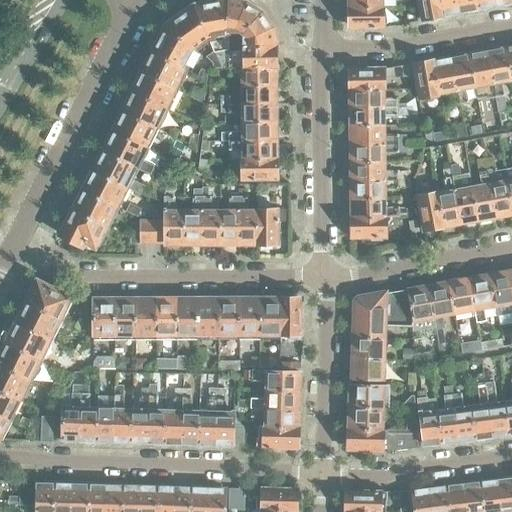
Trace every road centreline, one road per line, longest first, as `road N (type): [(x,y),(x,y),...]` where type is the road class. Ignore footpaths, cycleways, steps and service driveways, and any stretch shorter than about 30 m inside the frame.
road 1 (residential): [(0,463),(324,469)]
road 2 (residential): [(11,250),(83,282),(323,281)]
road 3 (residential): [(11,250),(125,24)]
road 4 (residential): [(323,281),(328,51)]
road 5 (residential): [(323,281),(511,248)]
road 6 (residential): [(324,469),(323,281)]
road 7 (residential): [(324,469),(511,457)]
road 8 (residential): [(328,51),(392,51),(511,29)]
